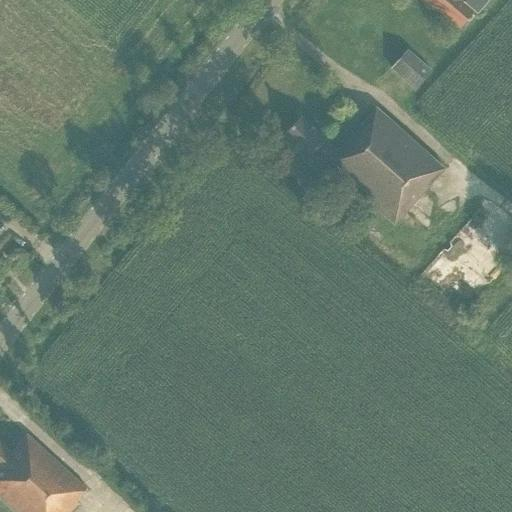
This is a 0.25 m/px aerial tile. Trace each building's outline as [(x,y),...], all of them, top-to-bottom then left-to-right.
[(465,0),(424,0),(459,29),(474,12),(463,2),(465,0)] [(432,71),(407,49),(390,68),(415,90),(432,71)] [(443,169),(375,108),(337,151),(325,140),(325,139),(300,117),(282,137),(308,159),(313,153),(394,225),(443,169)] [(425,239),(439,221),(423,210),(410,228),(425,239)] [(0,500),(13,511),(70,511),(78,503),(76,501),(87,487),(26,434),(11,452),(0,443),(0,500)]
